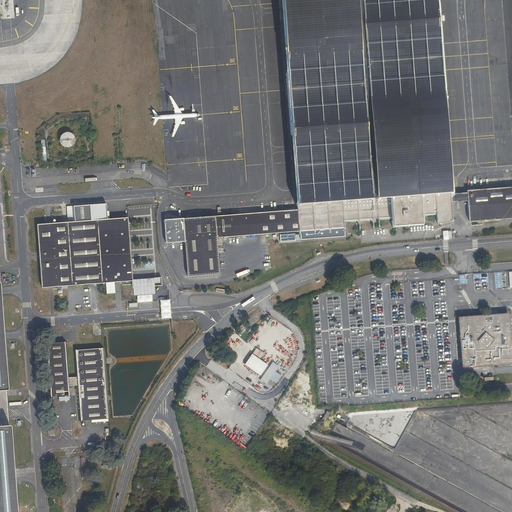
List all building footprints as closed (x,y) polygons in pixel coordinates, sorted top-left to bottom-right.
[(280,0),(295,196),(295,204),(297,204),(391,197),(420,195),(450,193),(436,0),(280,0)] [(61,135),(60,138),(60,139),(60,142),(62,144),(65,147),(68,147),(70,147),(72,146),(74,144),(75,143),(76,140),(76,138),(75,135),(72,133),(68,131),(65,132),(63,133),(61,135)] [(511,218),(511,187),(467,190),(469,222),(511,218)] [(297,204),(297,210),(299,231),(300,240),(345,236),(344,231),(345,231),(344,221),(392,217),(393,226),(422,224),(422,215),(436,214),(437,224),(453,223),(450,193),(420,195),(391,197),(297,204)] [(68,222),(37,224),(42,288),(132,281),(132,280),(132,270),(128,217),(107,219),(106,204),(73,206),(73,208),(67,208),(68,222)] [(217,238),(299,231),(297,210),(183,218),(164,220),(166,243),(185,242),(187,276),(219,274),(217,238)] [(453,230),(442,230),(442,239),(453,239),(453,230)] [(137,302),(152,301),(152,294),(155,294),(154,286),(162,286),(161,277),(132,280),(132,281),(133,288),(134,296),(137,295),(137,302)] [(16,511),(11,427),(10,426),(9,425),(8,424),(7,423),(4,393),(6,392),(8,390),(0,285),(0,284),(0,511),(16,511)] [(172,300),(162,301),(164,320),(174,319),(172,300)] [(458,317),(462,368),(511,364),(511,350),(509,313),(458,317)] [(69,378),(66,343),(45,344),(50,397),(70,395),(69,385),(76,385),(80,421),(108,419),(103,349),(74,351),(76,377),(69,378)] [(270,364),(254,352),(246,364),(262,376),(270,364)]
